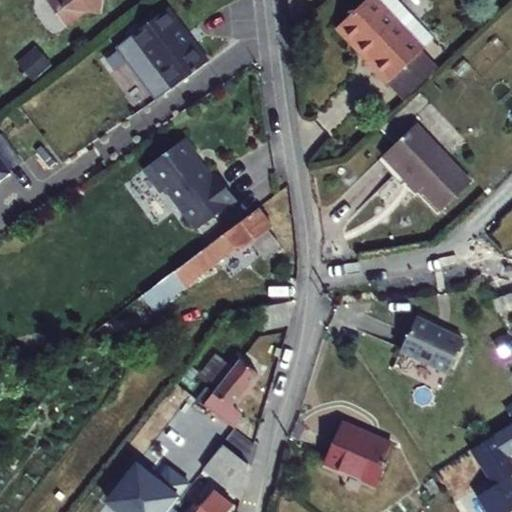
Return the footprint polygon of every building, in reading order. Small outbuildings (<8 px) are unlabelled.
[(51,0),(67,22),(89,7),(105,10),(105,0),(51,0)] [(385,0),(369,0),(333,33),(350,52),(352,51),(365,64),(361,67),(380,90),(382,89),(415,59),(417,57),(401,39),(412,30),(385,0)] [(185,36),(166,11),(130,38),(172,93),(202,69),(180,40),(185,36)] [(428,48),(412,30),(401,39),(417,57),(428,48)] [(430,76),(415,59),(382,89),(397,107),(430,76)] [(468,187),(414,130),(382,160),(400,180),(403,178),(437,215),(468,187)] [(196,156),(182,138),(141,168),(158,193),(163,190),(193,231),(234,200),(217,175),(209,181),(193,158),(196,156)] [(0,182),(12,174),(0,158),(0,182)] [(273,227),(258,209),(137,300),(148,314),(220,260),(228,269),(242,258),(238,253),(252,242),(263,257),(280,246),(268,230),(273,227)] [(511,307),(511,294),(498,299),(497,311),(498,313),(511,307)] [(293,305),(284,303),(270,320),(290,325),(293,305)] [(403,354),(450,376),(466,342),(418,320),(403,354)] [(217,387),(233,367),(220,356),(203,377),(217,387)] [(240,359),(233,367),(217,387),(204,404),(223,419),(256,372),(240,359)] [(221,446),(240,461),(253,445),(228,423),(215,440),(221,446)] [(393,447),(341,423),(324,461),(377,484),(393,447)] [(477,498),(485,511),(508,511),(511,510),(511,481),(509,477),(511,475),(511,462),(508,457),(511,454),(511,424),(470,452),(494,487),(477,498)] [(248,468),(240,461),(221,446),(203,469),(240,497),(248,468)] [(169,511),(175,506),(153,489),(143,501),(122,484),(99,511),(169,511)] [(228,511),(233,506),(214,491),(197,511),(228,511)]
